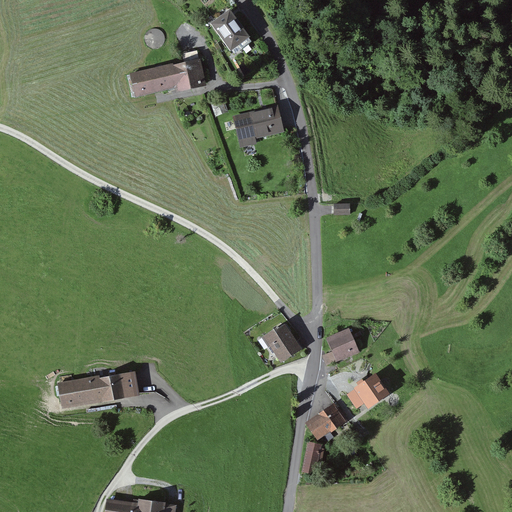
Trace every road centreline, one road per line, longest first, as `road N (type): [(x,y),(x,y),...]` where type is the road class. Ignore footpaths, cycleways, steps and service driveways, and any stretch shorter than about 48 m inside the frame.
road 1 (unclassified): [(317,325),(299,324),(228,249),(0,127)]
road 2 (residential): [(243,0),(273,41),(302,125),(317,325)]
road 3 (track): [(100,511),(146,436),(172,416),(296,366),(312,369)]
road 4 (residential): [(317,325),(287,511)]
road 5 (track): [(183,31),(203,47),(217,85),(288,81)]
